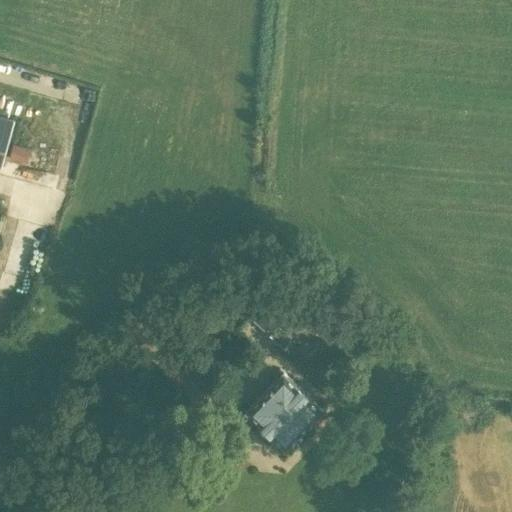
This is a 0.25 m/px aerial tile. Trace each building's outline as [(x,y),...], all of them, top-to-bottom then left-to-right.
[(0,166),(13,119),(0,115),(0,166)] [(9,158),(27,162),(31,148),(13,143),(9,158)] [(256,318),(284,346),(303,327),(275,299),(256,318)] [(137,345),(158,331),(144,309),(123,323),(137,345)] [(322,409),(283,371),(246,409),(285,447),(322,409)]
